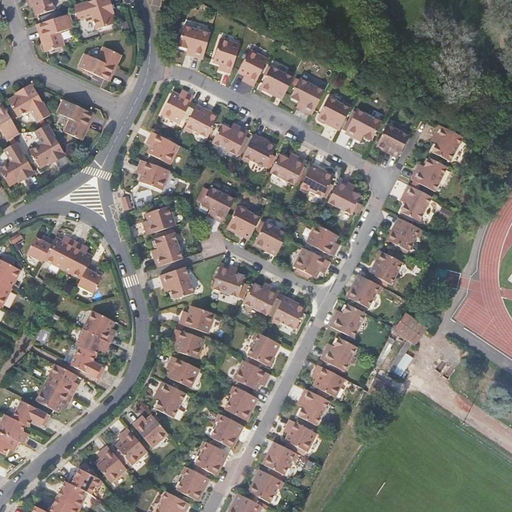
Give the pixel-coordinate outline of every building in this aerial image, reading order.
[(30,0),(32,5),(35,15),(38,14),(54,9),(51,0),(30,0)] [(92,0),(73,6),(75,12),(78,21),(91,16),(95,30),(112,24),(114,23),(111,13),(110,9),(106,0),(92,0)] [(42,36),(44,41),(42,41),(45,51),(46,51),(64,46),(59,32),(72,27),(68,14),(41,23),(38,24),(42,36)] [(184,25),(178,45),(193,48),(191,55),(203,58),(210,32),(184,25)] [(219,36),(212,61),(222,64),(221,69),(230,73),(240,43),(219,36)] [(77,67),(104,79),(106,80),(113,64),(116,65),(118,60),(120,55),(116,52),(103,46),(97,59),(84,53),(77,67)] [(248,48),(237,70),(247,75),(244,80),(253,85),(267,57),(248,48)] [(270,65),(259,86),(260,86),(260,88),(266,92),(268,90),(275,93),(274,95),(281,99),(292,77),(270,65)] [(298,78),(289,96),(303,104),(300,109),(311,114),(323,90),(298,78)] [(8,101),(10,104),(17,117),(30,109),(37,122),(44,118),(49,115),(35,90),(32,85),(17,95),(8,101)] [(160,112),(179,122),(193,95),(184,90),(182,95),(172,90),(160,112)] [(326,97),(316,117),(317,118),(317,120),(323,123),(325,122),(332,125),(331,127),(338,131),(349,109),(326,97)] [(56,112),(69,119),(63,132),(79,139),(81,140),(85,132),(86,130),(84,129),(92,113),(62,99),(56,112)] [(197,103),(185,125),(208,136),(218,116),(216,115),(215,112),(211,110),(209,111),(203,108),(204,106),(197,103)] [(0,129),(7,140),(13,137),(19,133),(4,107),(3,105),(0,106),(0,129)] [(355,110),(343,134),(353,139),(356,134),(371,142),(380,123),(355,110)] [(221,122),(212,140),(236,153),(249,130),(237,124),(235,129),(221,122)] [(42,143),(29,151),(38,165),(39,168),(48,163),(53,159),(64,153),(63,151),(47,124),(35,131),(42,143)] [(386,124),(376,144),(377,145),(377,148),(382,150),(384,149),(391,152),(390,154),(397,157),(408,136),(386,124)] [(438,138),(431,152),(450,162),(462,137),(438,125),(433,136),(438,138)] [(152,142),(147,152),(169,164),(179,144),(176,143),(151,130),(147,139),(152,142)] [(254,133),(243,154),(265,166),(275,146),(274,145),(273,143),(268,140),(267,141),(259,138),(260,136),(254,133)] [(11,162),(0,168),(0,172),(6,182),(8,186),(17,181),(24,177),(33,171),(32,169),(16,142),(4,149),(11,162)] [(279,152),(270,171),(294,183),(306,160),(296,154),(293,159),(279,152)] [(425,164),(443,173),(446,167),(428,158),(425,164)] [(144,160),(134,185),(153,193),(159,178),(165,180),(169,169),(144,160)] [(312,163),(301,184),(322,196),(333,176),(332,175),(331,173),(327,170),(325,172),(317,167),(318,166),(312,163)] [(415,169),(410,180),(434,191),(443,173),(425,164),(421,172),(415,169)] [(339,177),(327,201),(352,214),(361,195),(347,187),(349,183),(339,177)] [(404,190),(428,202),(431,197),(407,185),(404,190)] [(210,186),(200,204),(214,211),(211,216),(222,222),(234,198),(210,186)] [(407,198),(400,212),(419,221),(428,202),(404,190),(402,195),(407,198)] [(128,195),(122,197),(127,209),(132,207),(128,195)] [(144,212),(147,223),(142,224),(146,234),(174,224),(168,204),(144,212)] [(237,206),(227,226),(228,227),(228,229),(234,232),(236,231),(242,234),(241,236),(248,240),(260,217),(237,206)] [(394,223),(416,234),(419,228),(397,217),(394,223)] [(264,222),(253,242),(255,243),(255,245),(261,248),(263,247),(270,250),(268,252),(275,256),(285,238),(286,234),(264,222)] [(388,240),(388,241),(408,251),(416,234),(394,223),(393,225),(395,226),(392,232),(389,232),(387,237),(388,240)] [(315,224),(306,242),(333,256),(338,247),(333,245),(338,235),(315,224)] [(153,238),(157,253),(152,255),(156,266),(181,258),(172,232),(153,238)] [(19,233),(10,238),(13,243),(22,237),(19,233)] [(35,237),(26,255),(42,262),(44,259),(53,240),(46,236),(43,241),(35,237)] [(53,240),(44,259),(62,269),(76,242),(67,237),(65,242),(55,237),(53,240)] [(76,242),(62,269),(81,278),(88,263),(92,256),(82,251),(84,246),(76,242)] [(303,247),(293,266),(315,278),(320,268),(325,270),(330,261),(303,247)] [(372,265),(369,271),(370,273),(370,274),(390,284),(401,262),(380,251),(376,258),(378,259),(374,265),(372,265)] [(0,282),(12,288),(21,270),(0,258),(0,282)] [(221,262),(212,288),(238,296),(245,276),(230,271),(232,265),(221,262)] [(81,278),(77,286),(94,294),(102,276),(94,272),(97,267),(88,263),(81,278)] [(159,275),(162,286),(168,284),(173,299),(193,292),(184,266),(159,275)] [(350,289),(347,295),(349,298),(368,307),(380,286),(358,274),(354,281),(356,283),(353,288),(350,289)] [(0,305),(2,307),(12,288),(0,282),(0,305)] [(252,283),(243,302),(267,314),(279,290),(268,285),(266,290),(252,283)] [(284,295),(273,317),(295,328),(306,308),(305,308),(304,305),(299,303),(297,304),(290,301),(291,299),(284,295)] [(335,316),(329,327),(353,339),(365,314),(347,304),(340,318),(335,316)] [(181,313),(179,323),(207,333),(215,313),(205,310),(191,305),(187,315),(181,313)] [(91,310),(83,328),(84,329),(110,342),(114,334),(109,331),(114,322),(91,310)] [(415,345),(427,329),(405,313),(393,330),(415,345)] [(177,339),(173,350),(197,357),(204,338),(175,328),(172,337),(177,339)] [(84,329),(75,345),(79,347),(95,355),(99,346),(106,350),(110,342),(84,329)] [(259,333),(248,355),(268,365),(268,364),(271,364),(273,358),(272,356),(276,350),(278,351),(281,344),(264,335),(259,333)] [(326,349),(320,359),(345,372),(357,347),(338,337),(331,351),(326,349)] [(79,347),(70,364),(99,379),(105,367),(92,361),(95,355),(79,347)] [(400,377),(413,358),(406,353),(393,372),(400,377)] [(173,367),(168,377),(191,388),(200,369),(172,356),(168,365),(173,367)] [(244,360),(234,379),(256,390),(261,380),(266,383),(271,374),(244,360)] [(55,364),(46,382),(73,397),(78,387),(73,385),(78,376),(55,364)] [(318,376),(313,386),(335,398),(345,379),(317,365),(313,374),(318,376)] [(381,400),(388,386),(375,379),(368,393),(381,400)] [(162,394),(154,408),(173,418),(186,393),(162,381),(156,391),(162,394)] [(46,382),(36,401),(59,412),(64,402),(69,405),(73,397),(46,382)] [(237,387),(226,409),(245,420),(246,418),(249,418),(252,413),(250,410),(253,404),(255,405),(259,398),(237,387)] [(305,402),(298,416),(316,426),(329,401),(305,389),(300,399),(305,402)] [(22,400),(13,418),(26,425),(30,427),(33,421),(45,427),(51,415),(22,400)] [(5,414),(0,424),(0,431),(19,442),(24,444),(27,436),(22,433),(26,425),(13,418),(5,414)] [(132,424),(152,448),(168,434),(151,415),(143,422),(139,418),(132,424)] [(223,415),(211,437),(231,447),(232,446),(234,446),(237,440),(236,438),(239,432),(241,432),(244,426),(223,415)] [(290,431),(285,441),(307,452),(317,433),(289,419),(285,429),(290,431)] [(114,446),(131,465),(147,452),(127,428),(120,434),(124,439),(114,446)] [(0,451),(5,454),(9,446),(15,449),(19,442),(0,431),(0,451)] [(266,456),(263,461),(264,464),(264,465),(284,474),(295,452),(273,441),(270,448),(272,449),(268,456),(266,456)] [(206,442),(195,464),(215,474),(216,473),(218,472),(221,467),(220,465),(223,459),(225,460),(228,453),(206,442)] [(94,464),(110,483),(127,469),(107,445),(99,452),(103,456),(94,464)] [(79,468),(71,483),(85,490),(91,493),(94,486),(98,488),(104,483),(86,462),(79,468)] [(187,468),(176,489),(197,500),(198,499),(200,498),(203,493),(201,491),(204,484),(207,486),(210,479),(187,468)] [(251,484),(248,489),(249,492),(270,503),(281,480),(259,469),(255,476),(257,477),(253,483),(251,484)] [(65,480),(57,496),(79,508),(83,500),(81,499),(85,490),(71,483),(65,480)] [(166,491),(156,511),(179,511),(180,511),(182,511),(186,511),(190,503),(166,491)] [(230,508),(227,511),(255,511),(259,504),(237,493),(233,500),(235,501),(232,508),(230,508)] [(57,496),(49,511),(77,511),(79,508),(57,496)]
